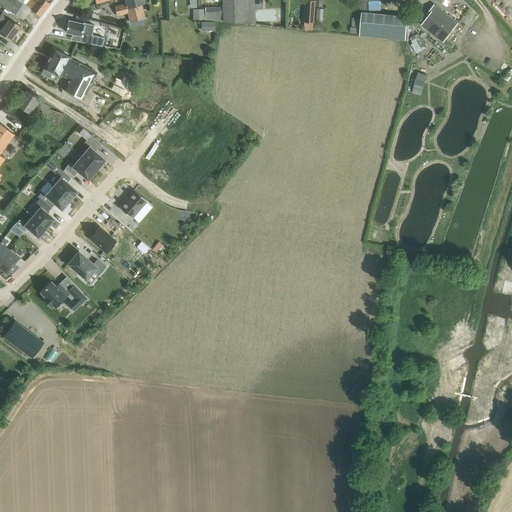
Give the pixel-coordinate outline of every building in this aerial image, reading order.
[(0,0),(0,3),(16,14),(25,2),(21,0),(0,0)] [(24,0),(27,3),(26,4),(33,10),(41,16),(51,3),(46,0),(24,0)] [(96,0),(97,3),(108,0),(125,0),(126,3),(115,6),(117,15),(128,13),(131,22),(145,18),(142,3),(145,2),(144,0),(96,0)] [(246,22),(255,23),(255,9),(255,3),(254,0),(222,0),(223,6),(206,7),(206,9),(206,19),(246,22)] [(397,0),(360,0),(360,10),(363,11),(368,11),(368,0),(397,0)] [(429,16),(422,25),(444,42),(459,23),(435,4),(427,14),(429,16)] [(315,12),(304,11),(304,22),(313,23),(314,23),(315,12)] [(368,11),(363,11),(361,28),(360,34),(360,35),(404,40),(406,15),(368,11)] [(0,30),(0,32),(11,40),(21,26),(10,17),(9,18),(6,16),(2,13),(0,15),(0,19),(5,24),(0,30)] [(83,23),(69,20),(66,32),(77,34),(75,40),(103,45),(105,37),(92,34),(95,24),(84,22),(83,23)] [(215,22),(202,21),(202,30),(215,31),(215,22)] [(417,33),(410,38),(413,43),(411,44),(416,53),(426,46),(417,33)] [(45,67),(42,73),(50,77),(53,71),(61,76),(62,74),(69,78),(64,89),(92,103),(101,84),(93,80),(97,72),(70,58),(71,57),(54,48),(44,67),(45,67)] [(422,94),(426,73),(417,71),(412,92),(422,94)] [(45,123),(58,127),(62,113),(50,109),(51,107),(27,91),(18,104),(30,112),(39,118),(41,115),(46,118),(45,123)] [(0,178),(2,175),(1,174),(0,173),(0,163),(5,158),(0,154),(0,152),(14,133),(0,122),(0,178)] [(91,134),(87,139),(98,149),(102,143),(91,134)] [(71,148),(65,143),(62,146),(69,151),(71,148)] [(90,147),(82,156),(96,169),(105,159),(96,151),(90,146),(90,147)] [(70,162),(65,168),(74,175),(78,170),(88,178),(96,169),(82,156),(74,165),(70,162)] [(54,162),(49,167),(57,174),(62,169),(54,162)] [(61,177),(53,185),(70,200),(78,191),(61,177)] [(42,191),(38,196),(49,206),(53,201),(62,209),(70,200),(53,185),(46,194),(42,191)] [(135,189),(119,207),(132,218),(148,200),(135,189)] [(41,207),(33,216),(47,228),(55,219),(41,207)] [(110,215),(103,222),(113,230),(119,223),(110,215)] [(33,216),(25,225),(39,237),(47,228),(33,216)] [(101,226),(91,238),(107,252),(117,241),(101,226)] [(1,242),(0,242),(0,262),(10,249),(5,245),(8,240),(4,237),(1,242)] [(159,241),(152,249),(157,253),(163,245),(159,241)] [(10,249),(0,262),(0,266),(7,272),(8,271),(12,274),(19,267),(14,263),(19,256),(10,249)] [(79,251),(68,263),(87,279),(94,271),(99,275),(106,267),(97,259),(93,263),(79,251)] [(88,298),(74,284),(67,291),(59,282),(56,285),(52,280),(40,291),(44,296),(43,297),(53,307),(54,306),(55,307),(68,295),(71,298),(73,296),(81,304),(88,298)] [(44,341),(15,319),(3,336),(32,358),(44,341)]
